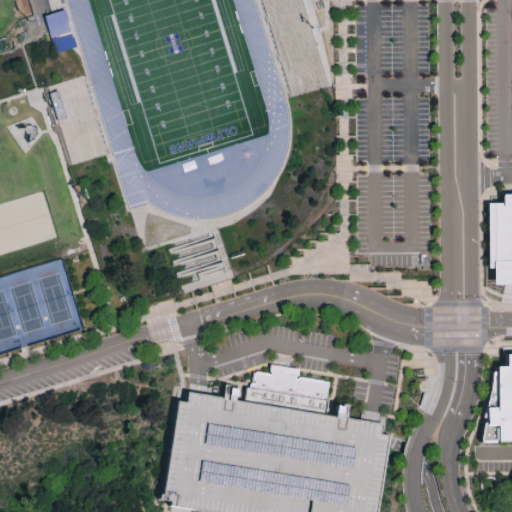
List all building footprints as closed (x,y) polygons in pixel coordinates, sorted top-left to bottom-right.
[(262,0),(293,97),(327,86),(300,0),(262,0)] [(73,43),(55,48),(48,24),(46,18),(64,12),(67,24),(73,43)] [(47,86),(71,167),(106,156),(83,75),(47,86)] [(489,202),(504,202),(504,193),(511,193),(511,283),(496,283),(496,266),(490,267),(489,202)] [(511,441),(478,441),(480,424),(483,424),(482,408),(484,397),(487,386),(487,376),(492,375),(492,367),(501,367),(501,354),(511,354),(511,441)] [(185,392),(194,394),(240,401),(245,370),(324,383),(319,414),(371,423),(382,424),(380,435),(387,436),(386,440),(375,511),(200,511),(181,509),(168,507),(170,500),(161,498),(176,400),(183,402),(185,392)]
